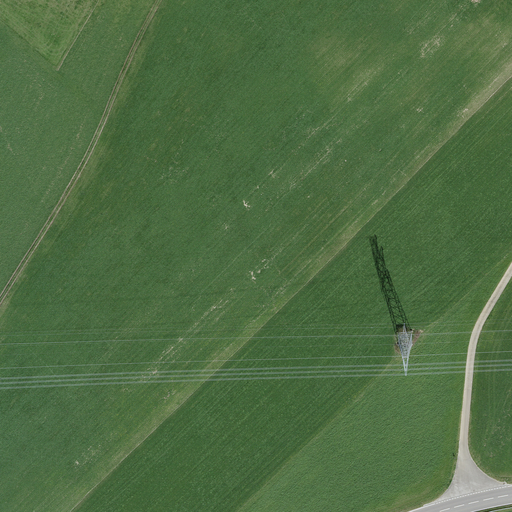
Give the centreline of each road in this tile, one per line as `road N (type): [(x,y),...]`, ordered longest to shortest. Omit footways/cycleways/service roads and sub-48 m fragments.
road 1 (track): [(0,300),(92,145),(159,0)]
road 2 (track): [(463,504),(469,366),(479,324),(511,267)]
